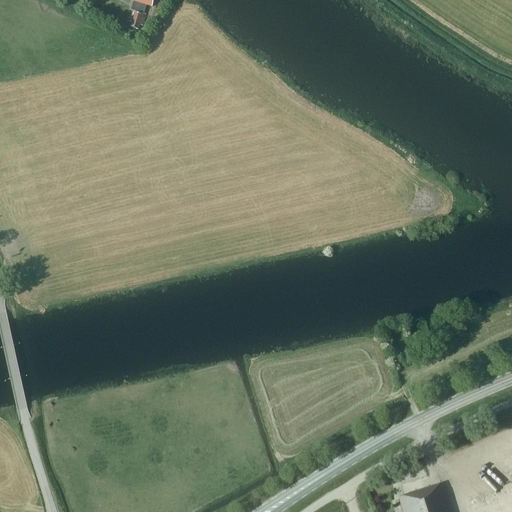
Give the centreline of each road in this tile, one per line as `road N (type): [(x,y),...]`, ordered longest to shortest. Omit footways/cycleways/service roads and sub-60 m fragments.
road 1 (unclassified): [(306,511),(392,459),(511,402)]
road 2 (primary): [(324,474),(511,378)]
road 3 (unclassified): [(52,511),(0,312)]
